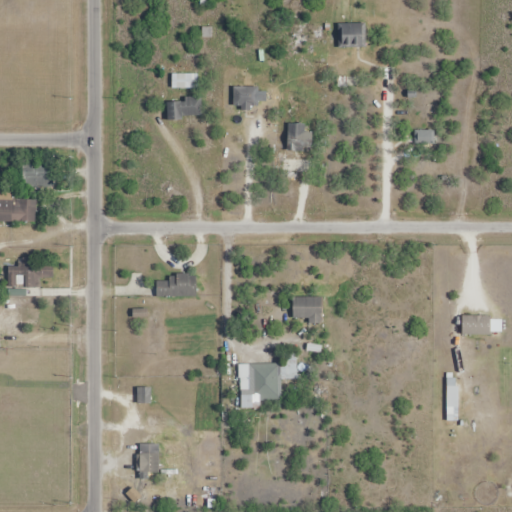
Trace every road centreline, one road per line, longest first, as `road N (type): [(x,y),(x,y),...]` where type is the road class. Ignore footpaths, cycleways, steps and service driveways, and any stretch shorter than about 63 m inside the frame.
road 1 (residential): [(98,0),(95,511)]
road 2 (residential): [(99,227),(511,229)]
